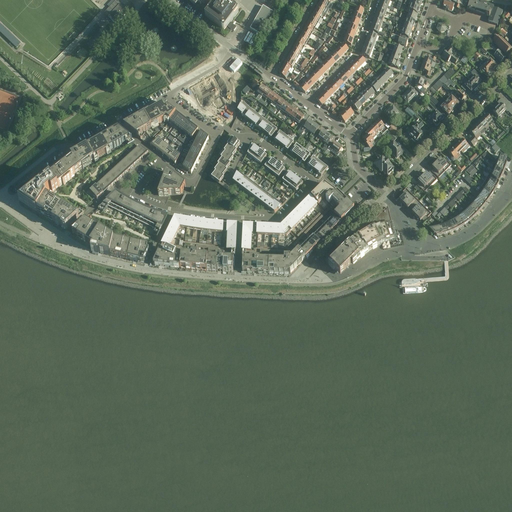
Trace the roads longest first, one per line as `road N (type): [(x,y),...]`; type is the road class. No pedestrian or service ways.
road 1 (residential): [(384,195),(511,69)]
road 2 (residential): [(376,0),(356,53),(306,104)]
